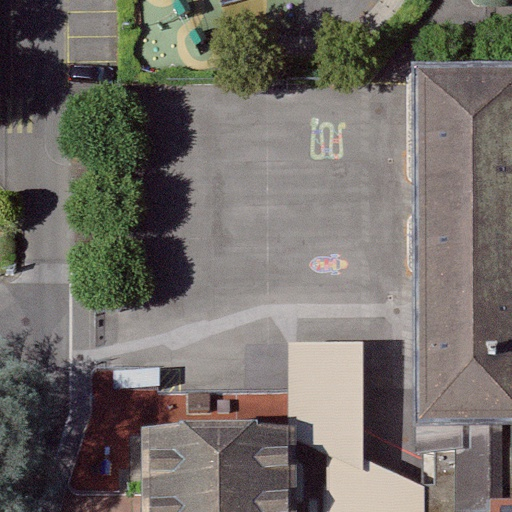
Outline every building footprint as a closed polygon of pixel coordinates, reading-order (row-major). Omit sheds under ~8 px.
[(421,422),(511,420),(511,62),(418,63),(418,87),(419,296),(420,362),(421,422)] [(419,296),(361,297),(362,348),(363,423),(368,423),(421,422),(420,362),(419,296)] [(363,423),(362,348),(258,345),(256,391),(189,391),(190,422),(295,422),(295,460),(337,499),(369,505),(368,423),(363,423)] [(511,420),(421,422),(419,448),(457,448),(457,511),(491,511),(492,510),(492,489),(511,489),(511,420)] [(190,422),(143,423),(143,492),(142,511),(369,511),(369,505),(337,499),(295,460),(295,422),(190,422)] [(511,511),(511,489),(492,489),(492,510),(491,511),(511,511)]
